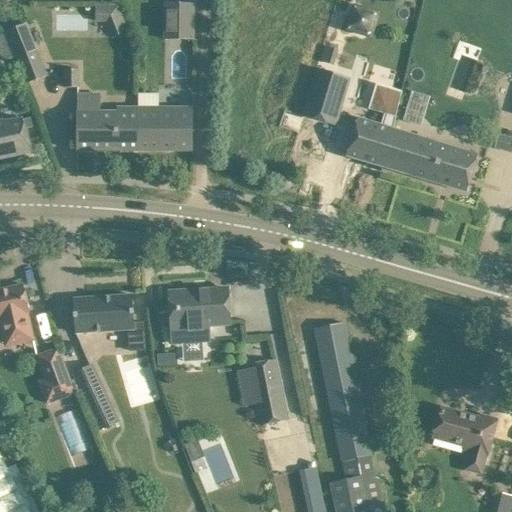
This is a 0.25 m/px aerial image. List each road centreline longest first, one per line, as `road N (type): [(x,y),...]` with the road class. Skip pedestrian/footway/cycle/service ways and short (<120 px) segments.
road 1 (secondary): [(511,298),(325,244),(184,217)]
road 2 (secondary): [(0,203),(184,217)]
